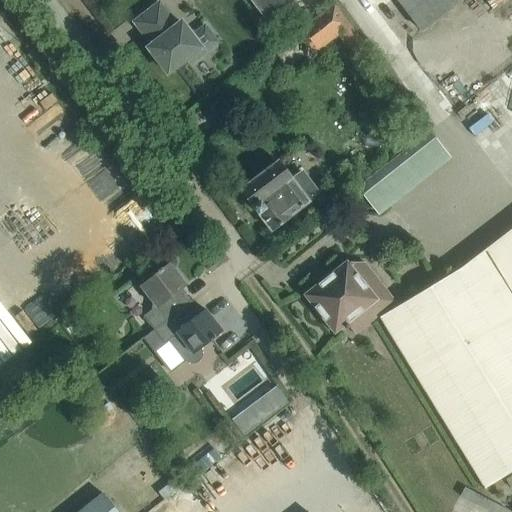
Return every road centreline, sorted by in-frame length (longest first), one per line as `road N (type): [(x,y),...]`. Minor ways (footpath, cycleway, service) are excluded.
road 1 (unclassified): [(249,273),(38,0)]
road 2 (unknown): [(345,0),(455,150),(464,176),(457,199),(421,235)]
